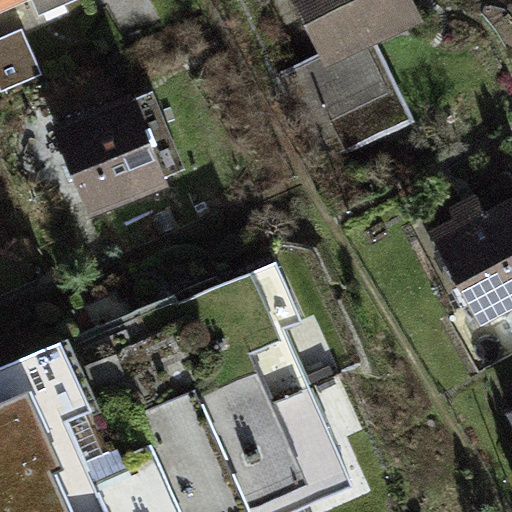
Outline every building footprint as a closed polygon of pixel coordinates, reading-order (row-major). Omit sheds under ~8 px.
[(0,0),(0,15),(35,0),(0,0)] [(418,0),(289,0),(317,61),(424,14),(418,0)] [(137,100),(46,137),(81,223),(171,186),(137,100)] [(511,198),(438,239),(484,323),(511,307),(511,198)] [(0,511),(313,511),(356,493),(257,270),(0,383),(0,511)]
